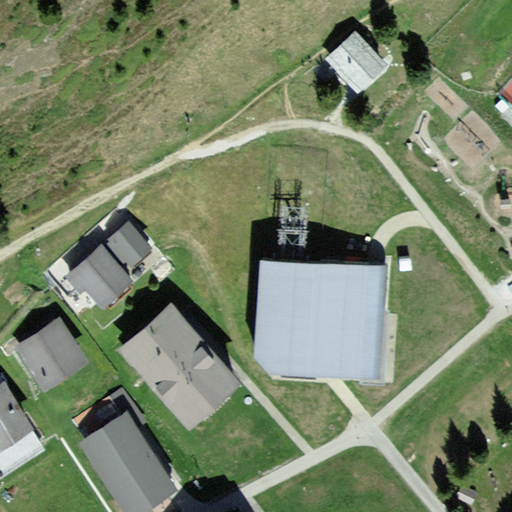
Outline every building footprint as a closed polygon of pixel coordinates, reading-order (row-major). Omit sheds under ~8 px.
[(389,65),(357,31),(327,59),(359,93),(389,65)] [(152,247),(128,221),(107,239),(109,241),(102,246),(119,265),(125,259),(131,265),(152,247)] [(102,246),(100,244),(65,275),(80,292),(85,287),(102,306),(132,280),(119,265),(102,246)] [(387,264),(259,257),(254,355),(269,372),(385,379),(389,311),(385,311),(387,264)] [(241,383),(172,303),(121,347),(190,427),(241,383)] [(87,360),(59,317),(16,345),(43,388),(87,360)] [(0,446),(33,426),(4,381),(0,383),(0,446)] [(80,442),(125,511),(141,511),(175,490),(125,413),(80,442)]
